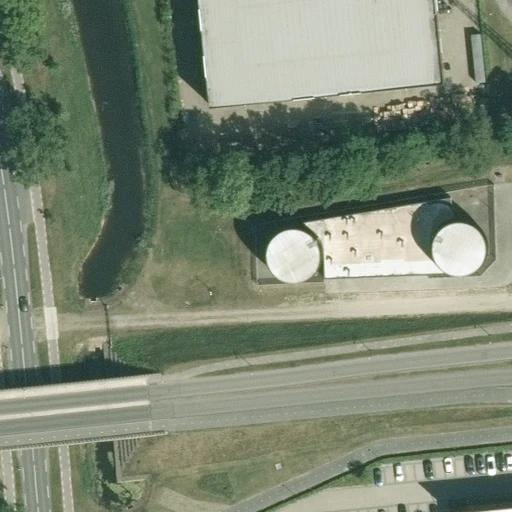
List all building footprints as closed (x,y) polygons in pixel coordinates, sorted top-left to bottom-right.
[(199,0),(210,106),(445,82),(436,0),(199,0)] [(323,251),(323,254),(324,279),(367,277),(366,254),(432,252),(431,249),(431,246),(432,243),(432,240),(433,237),(434,234),(435,232),(437,229),(439,227),(441,225),(443,223),(446,221),(449,220),(451,219),(454,218),(451,197),(302,222),(303,225),(305,226),(308,228),(310,229),(313,231),(315,233),(317,235),(319,238),(320,240),(321,243),(322,246),(323,248),(323,251)] [(432,249),(433,252),(434,254),(435,257),(436,260),(437,262),(439,264),(441,266),(443,268),(445,270),(448,271),(451,272),(453,273),(456,274),(459,274),(462,274),(465,274),(468,273),(471,272),(474,270),(476,269),(478,267),(480,265),(482,263),(484,260),(485,258),(486,255),(487,252),(487,249),(488,246),(487,243),(487,240),(486,237),(485,235),(484,232),(482,230),(480,227),(478,225),(475,224),(473,222),(470,221),(467,220),(465,219),(462,219),(459,219),(456,219),(453,220),(450,221),(447,222),(445,223),(442,225),(440,227),(438,229),(437,232),(435,234),(434,237),(433,240),(433,243),(432,246),(432,249)] [(267,250),(267,253),(267,256),(267,259),(268,261),(269,264),(270,267),(272,269),(274,271),(276,274),(278,275),(280,277),(283,278),(286,279),(288,280),(291,280),(294,281),(297,280),(300,280),(303,279),(305,278),(308,277),(310,275),(313,274),(315,271),(317,269),(318,267),(320,264),(321,261),(321,259),(322,256),(322,253),(322,250),(321,247),(321,244),(319,242),(318,239),(317,237),(315,234),(313,232),(310,231),(308,229),(305,228),(303,227),(300,226),(297,225),(294,225),(291,225),(288,226),(286,227),(283,228),(280,229),(278,231),(276,232),(274,234),(272,237),(270,239),(269,242),(268,244),(267,247),(267,250)] [(382,257),(383,275),(429,273),(428,255),(382,257)]
